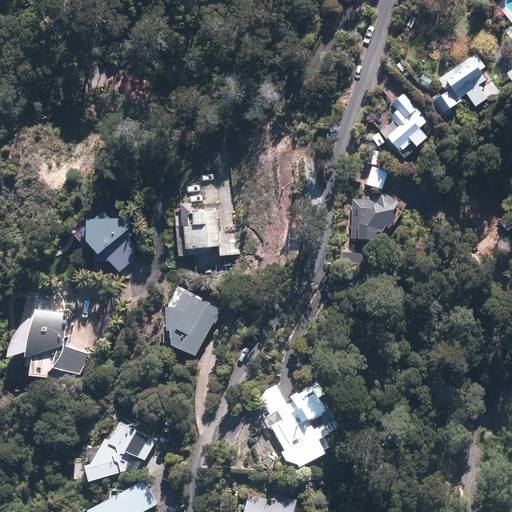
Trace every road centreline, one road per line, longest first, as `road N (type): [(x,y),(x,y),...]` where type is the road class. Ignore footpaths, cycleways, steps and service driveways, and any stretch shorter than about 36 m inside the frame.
road 1 (residential): [(193,511),(201,463),(317,244),(391,0)]
road 2 (unknown): [(142,290),(159,199),(258,119),(306,58),(324,8),(335,0)]
road 3 (residential): [(465,511),(474,432),(511,381)]
